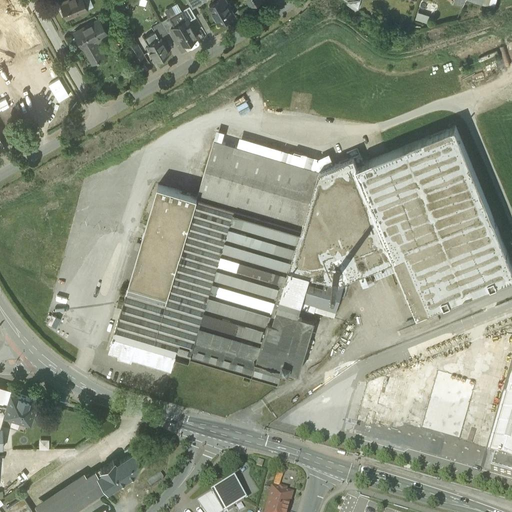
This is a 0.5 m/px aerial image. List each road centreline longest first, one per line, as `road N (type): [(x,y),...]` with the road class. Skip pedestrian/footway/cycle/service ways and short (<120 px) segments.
road 1 (residential): [(293,2),(98,119)]
road 2 (secondary): [(35,354),(77,384),(215,430)]
road 3 (secondary): [(326,463),(485,511)]
road 4 (residential): [(38,0),(98,119)]
